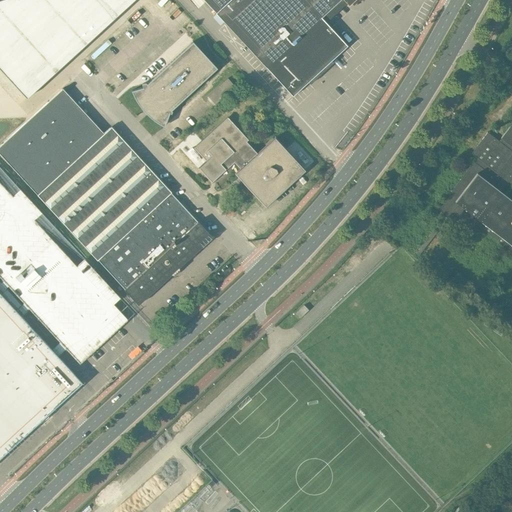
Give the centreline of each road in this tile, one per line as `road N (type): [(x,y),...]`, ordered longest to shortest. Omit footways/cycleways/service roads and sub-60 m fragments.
road 1 (primary): [(457,0),(391,111),(307,218),(0,511)]
road 2 (primary): [(30,511),(332,222),(416,110),(480,0)]
road 3 (unknown): [(186,0),(321,126),(336,117),(422,0)]
